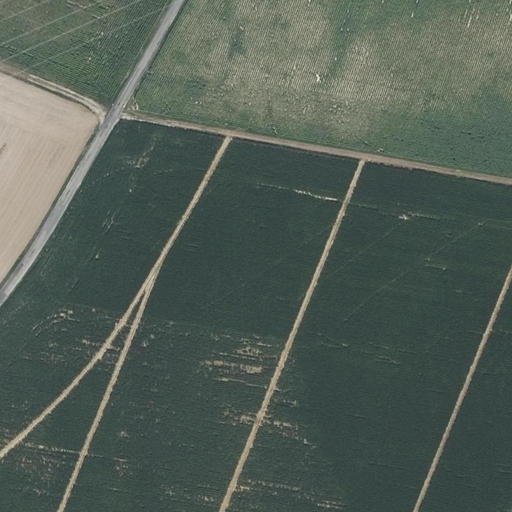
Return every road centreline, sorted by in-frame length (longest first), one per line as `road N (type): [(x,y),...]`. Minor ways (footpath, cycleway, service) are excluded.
road 1 (track): [(114,115),(511,185)]
road 2 (unclassified): [(180,0),(0,299)]
road 3 (track): [(114,115),(0,68)]
